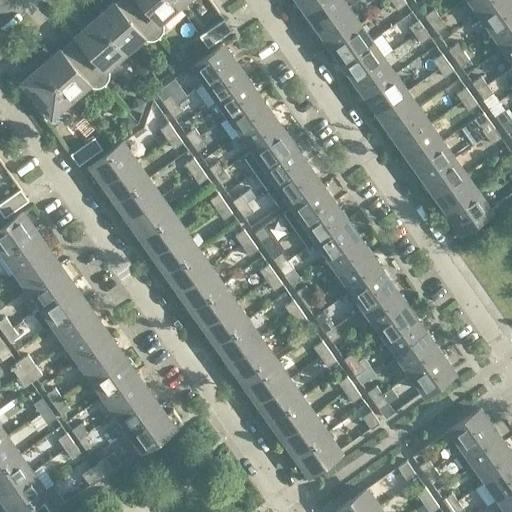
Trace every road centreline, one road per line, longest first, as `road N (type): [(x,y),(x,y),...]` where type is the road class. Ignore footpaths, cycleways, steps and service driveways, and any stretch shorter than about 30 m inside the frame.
road 1 (residential): [(284,511),(0,93)]
road 2 (residential): [(511,379),(253,0)]
